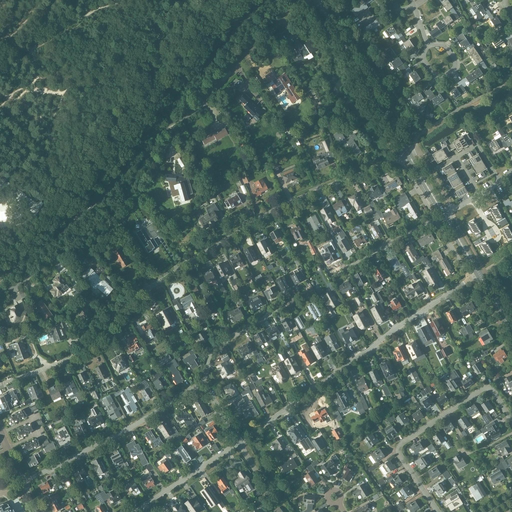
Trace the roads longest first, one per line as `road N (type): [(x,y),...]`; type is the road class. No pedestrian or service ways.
road 1 (residential): [(0,385),(84,350),(149,293),(265,217),(399,159)]
road 2 (residential): [(3,291),(109,214),(148,149),(225,76)]
road 3 (unclassified): [(0,278),(93,204),(207,57)]
road 4 (residential): [(238,443),(470,279)]
road 5 (residential): [(511,422),(484,389),(401,444),(398,454),(438,511)]
road 6 (residential): [(24,482),(203,382)]
road 7 (tertiary): [(408,154),(322,9)]
